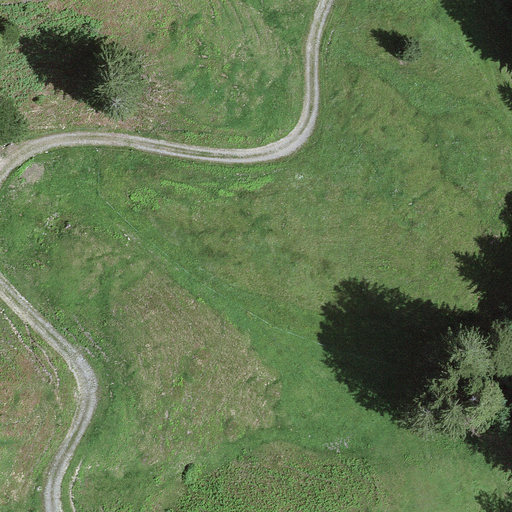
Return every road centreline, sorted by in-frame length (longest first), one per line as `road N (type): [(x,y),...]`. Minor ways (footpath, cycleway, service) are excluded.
road 1 (track): [(0,170),(34,145),(63,137),(249,156),(283,148),(305,125),(312,26),(325,0)]
road 2 (track): [(52,511),(63,456),(93,398),(88,376),(0,285)]
